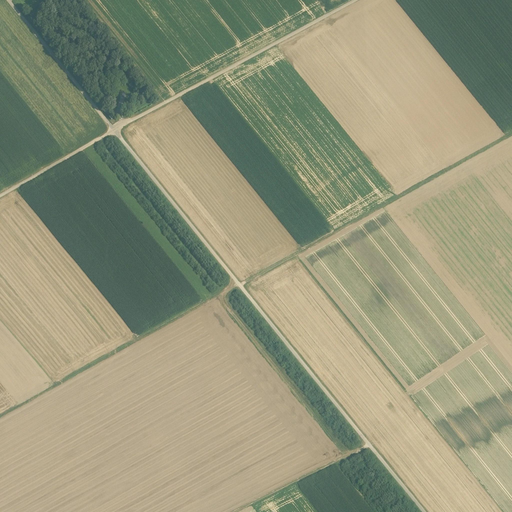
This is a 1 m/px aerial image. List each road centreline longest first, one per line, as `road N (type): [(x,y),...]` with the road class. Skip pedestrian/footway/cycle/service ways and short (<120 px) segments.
road 1 (track): [(511,134),(0,417)]
road 2 (track): [(113,130),(425,511)]
road 3 (track): [(113,130),(354,0)]
road 4 (track): [(8,0),(113,130)]
road 5 (track): [(242,511),(372,446)]
road 6 (track): [(0,200),(113,130)]
